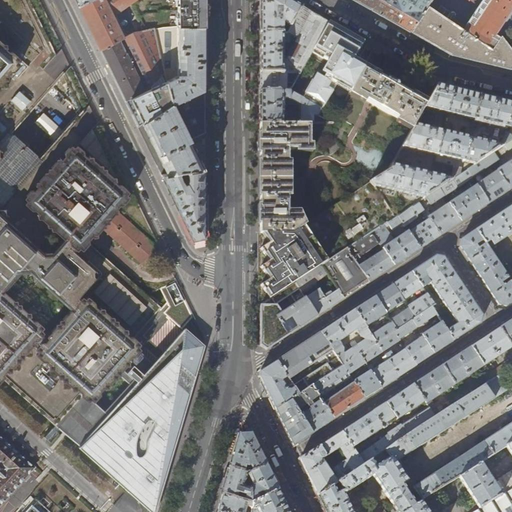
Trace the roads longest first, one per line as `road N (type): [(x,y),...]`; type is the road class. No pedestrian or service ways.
road 1 (residential): [(57,0),(179,257),(234,283)]
road 2 (tertiary): [(234,283),(231,0)]
road 3 (residential): [(511,84),(440,66),(323,0)]
road 4 (tertiary): [(186,511),(234,359)]
